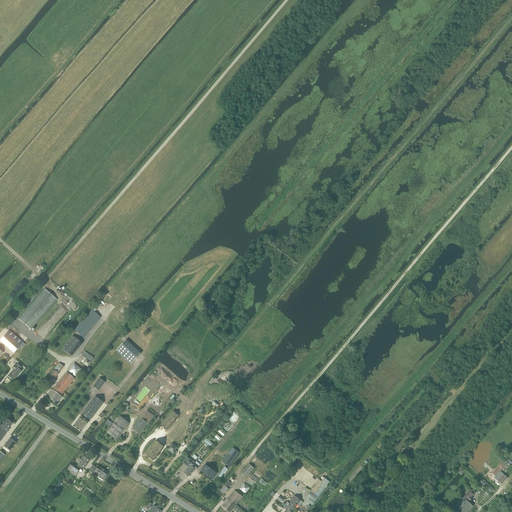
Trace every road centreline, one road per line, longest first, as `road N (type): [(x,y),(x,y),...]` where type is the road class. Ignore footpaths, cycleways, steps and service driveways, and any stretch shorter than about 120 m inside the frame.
road 1 (track): [(511,147),(269,432),(239,479)]
road 2 (track): [(288,0),(47,279)]
road 3 (tertiary): [(194,511),(0,394)]
